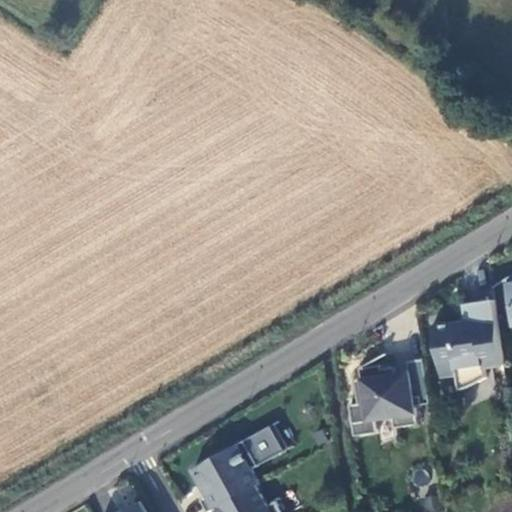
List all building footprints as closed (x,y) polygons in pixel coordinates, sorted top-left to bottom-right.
[(497,300),(465,306),(468,323),(460,324),(460,321),(453,323),(452,323),(451,323),(450,323),(448,323),(446,323),(445,323),(444,323),(443,323),(442,323),(441,323),(440,323),(439,323),(438,323),(437,323),(436,323),(438,340),(443,344),(439,349),(443,373),(457,371),(458,370),(461,392),(462,391),(463,391),(464,391),(466,390),(467,390),(468,389),(469,389),(470,389),(471,388),(473,387),(474,387),(475,386),(477,385),(478,385),(479,384),(481,383),(482,383),(483,382),(484,382),(485,381),(486,380),(487,380),(488,379),(489,379),(488,369),(507,366),(497,300)] [(433,405),(426,360),(410,362),(411,372),(398,375),(398,369),(384,371),(383,366),(362,369),(363,380),(357,381),(360,404),(352,406),(357,437),(380,434),(378,421),(395,419),(397,429),(421,425),(418,407),(433,405)] [(247,441),(195,471),(209,497),(203,501),(209,511),(213,511),(215,511),(258,487),(263,484),(255,470),(261,467),(247,441)] [(283,511),(278,502),(270,507),(258,487),(215,511),(283,511)] [(148,511),(143,503),(125,511),(148,511)]
